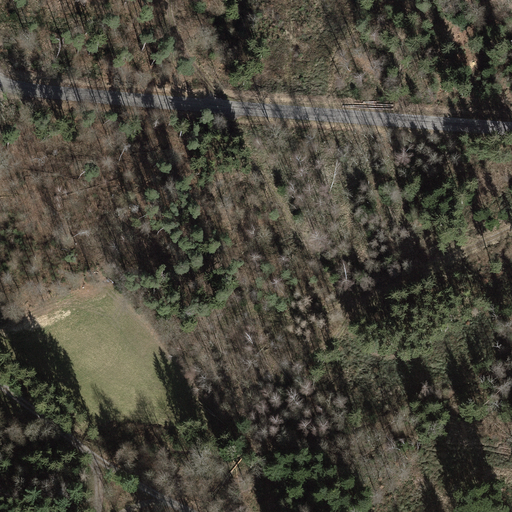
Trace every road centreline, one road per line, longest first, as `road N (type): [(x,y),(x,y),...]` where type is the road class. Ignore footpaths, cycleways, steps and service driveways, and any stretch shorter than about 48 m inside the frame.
road 1 (tertiary): [(511,127),(56,91),(0,79)]
road 2 (track): [(191,511),(95,456),(0,384)]
road 3 (track): [(351,301),(511,226)]
